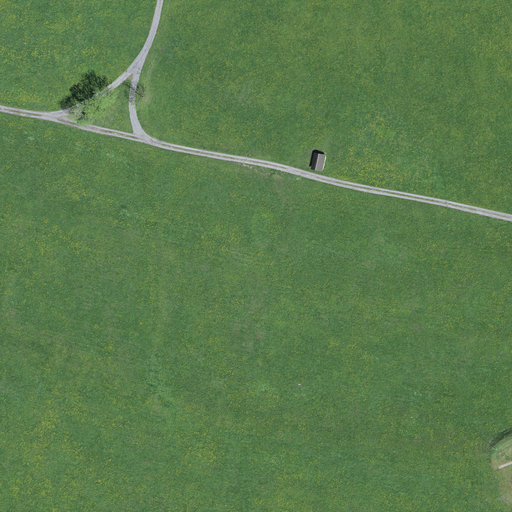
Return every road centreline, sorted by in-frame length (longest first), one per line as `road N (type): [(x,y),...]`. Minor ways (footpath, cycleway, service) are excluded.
road 1 (track): [(146,140),(511,217)]
road 2 (track): [(0,107),(146,140)]
road 3 (track): [(146,140),(131,107),(133,82),(159,0)]
